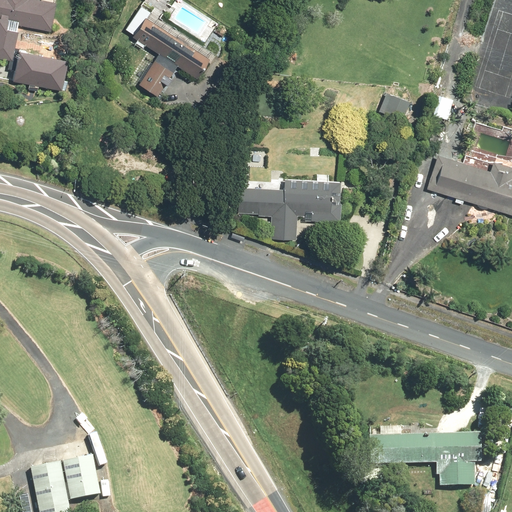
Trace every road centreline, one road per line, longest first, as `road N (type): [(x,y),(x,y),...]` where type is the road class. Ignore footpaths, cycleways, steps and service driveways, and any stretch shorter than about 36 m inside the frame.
road 1 (tertiary): [(511,364),(210,250)]
road 2 (secondary): [(276,511),(150,308)]
road 3 (secondary): [(57,218),(102,218),(210,250)]
